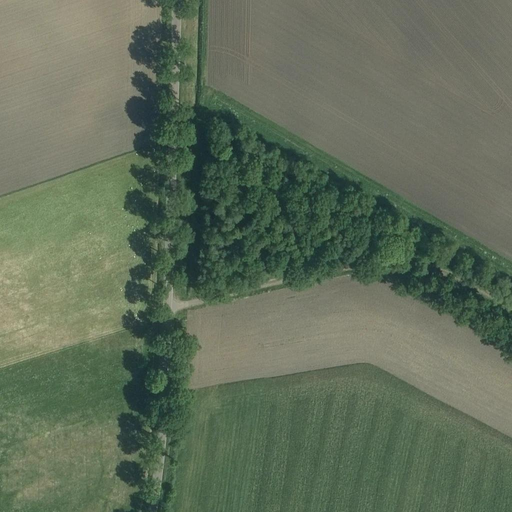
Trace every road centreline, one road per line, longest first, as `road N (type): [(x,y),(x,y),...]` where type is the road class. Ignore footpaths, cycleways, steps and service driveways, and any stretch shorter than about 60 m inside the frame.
road 1 (tertiary): [(151,511),(163,398),(176,0)]
road 2 (track): [(511,311),(410,265),(316,273),(166,308)]
